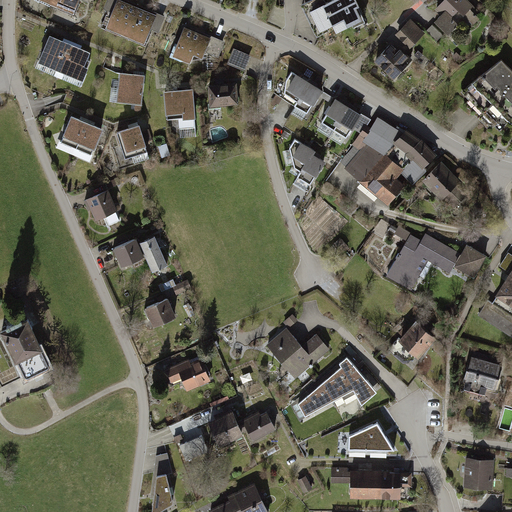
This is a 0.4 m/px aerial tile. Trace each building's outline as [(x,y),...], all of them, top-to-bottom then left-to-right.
[(87,0),(54,0),(53,3),(73,12),(78,0),(84,0),(87,1),(87,0)] [(104,26),(124,35),(137,4),(128,0),(107,0),(104,7),(111,10),(104,26)] [(307,0),(299,4),(314,36),(332,27),(335,34),(351,26),(353,29),(364,23),(352,0),(329,0),(325,2),(323,0),(307,0)] [(483,16),(467,0),(445,0),(436,10),(440,14),(433,22),(446,35),(459,23),(456,21),(463,15),(473,26),(483,16)] [(164,15),(137,4),(124,35),(143,43),(150,27),(157,30),(164,15)] [(394,35),(409,49),(424,32),(409,19),(394,35)] [(223,41),(184,25),(172,53),(190,60),(194,52),(203,55),(205,50),(217,55),(223,41)] [(56,79),(70,46),(48,37),(34,70),(56,79)] [(373,61),(394,79),(412,59),(399,48),(397,50),(389,43),(373,61)] [(87,53),(70,46),(56,79),(83,90),(94,64),(84,60),(87,53)] [(249,56),(232,48),(225,63),(243,71),(249,56)] [(511,125),(511,72),(501,62),(455,96),(478,119),(500,141),(511,125)] [(308,80),(291,71),(284,81),(284,93),(296,99),(308,80)] [(145,75),(119,73),(116,102),(142,104),(145,75)] [(308,80),(296,99),(293,104),(307,112),(323,89),(308,80)] [(236,83),(206,84),(207,109),(221,108),(221,104),(236,104),(236,83)] [(192,89),(163,91),(164,114),(166,114),(167,120),(169,120),(170,128),(179,128),(180,139),(196,137),(192,89)] [(320,121),(332,129),(347,106),(334,98),(320,121)] [(347,106),(332,129),(345,137),(360,114),(347,106)] [(88,122),(70,115),(58,142),(76,149),(88,122)] [(403,132),(378,115),(371,126),(366,123),(352,144),(354,146),(340,161),(345,166),(344,167),(388,203),(404,183),(397,177),(402,171),(413,183),(427,169),(424,166),(437,153),(421,138),(407,128),(403,132)] [(105,129),(88,122),(76,149),(93,156),(105,129)] [(147,152),(138,124),(116,130),(124,158),(147,152)] [(312,151),(295,140),(289,150),(294,168),(299,172),(310,154),(312,151)] [(324,162),(310,154),(299,172),(296,177),(310,185),(324,162)] [(461,181),(441,161),(422,180),(442,200),(461,181)] [(445,199),(455,209),(468,194),(458,185),(445,199)] [(106,188),(84,197),(94,221),(116,211),(106,188)] [(476,276),(487,254),(463,241),(459,250),(425,232),(422,238),(410,233),(392,225),(389,229),(406,240),(387,274),(413,289),(428,261),(451,273),(455,265),(476,276)] [(154,235),(138,242),(144,256),(152,271),(168,266),(154,235)] [(135,237),(112,247),(121,267),(144,256),(138,242),(135,237)] [(511,258),(511,255),(508,253),(500,265),(505,268),(511,258)] [(511,265),(494,292),(498,295),(492,303),(486,303),(478,314),(511,335),(511,265)] [(189,279),(175,285),(178,293),(192,287),(189,279)] [(166,296),(144,306),(153,326),(175,316),(166,296)] [(416,319),(397,338),(416,356),(435,337),(416,319)] [(287,324),(266,345),(294,374),(327,342),(313,327),(302,339),(287,324)] [(24,327),(0,337),(0,342),(13,371),(39,360),(24,327)] [(202,354),(165,370),(171,384),(182,379),(185,387),(211,376),(202,354)] [(503,363),(470,354),(462,380),(466,381),(464,389),(483,395),(485,388),(495,390),(503,363)] [(339,367),(336,370),(352,396),(360,408),(378,391),(346,355),(335,363),(339,367)] [(320,380),(335,407),(352,396),(336,370),(320,380)] [(320,380),(296,400),(309,422),(335,407),(320,380)] [(242,420),(252,439),(275,427),(265,408),(242,420)] [(234,411),(208,421),(216,442),(242,431),(234,411)] [(377,420),(346,435),(345,452),(398,454),(377,420)] [(203,435),(180,444),(187,461),(210,452),(203,435)] [(168,453),(157,455),(149,511),(154,511),(172,502),(165,475),(174,472),(168,453)] [(494,461),(465,458),(462,486),(491,489),(494,461)] [(347,495),(398,495),(398,467),(347,467),(347,495)] [(216,511),(270,511),(254,481),(211,503),(216,511)]
